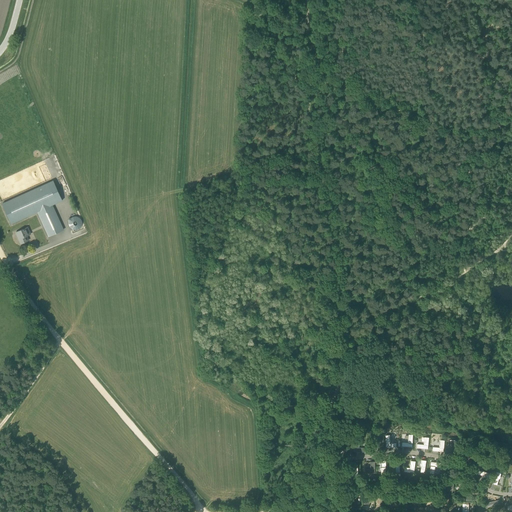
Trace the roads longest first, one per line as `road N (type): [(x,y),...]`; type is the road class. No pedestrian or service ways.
road 1 (track): [(310,0),(311,77),(342,329)]
road 2 (track): [(0,250),(33,307),(200,511)]
road 3 (track): [(339,389),(284,498),(268,511)]
